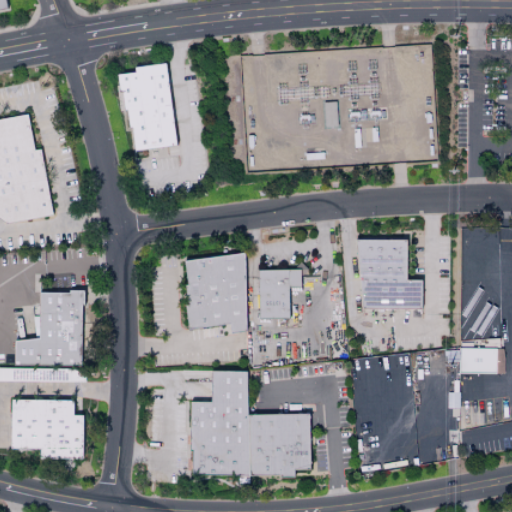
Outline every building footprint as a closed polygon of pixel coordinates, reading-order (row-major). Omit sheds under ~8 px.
[(0,12),(0,0),(8,0),(11,11),(0,12)] [(127,150),(173,145),(164,62),(129,65),(129,71),(112,73),(116,109),(122,108),(127,150)] [(0,117),(0,222),(49,214),(38,148),(31,149),(25,113),(0,117)] [(401,238),(353,239),(354,309),(417,308),(417,279),(402,279),(401,238)] [(178,259),(185,328),(226,324),(226,332),(244,331),(238,269),(241,268),(240,253),(178,259)] [(287,318),(287,287),(297,287),(297,269),(254,269),(254,318),(287,318)] [(10,339),(10,365),(78,366),(79,291),(35,290),(34,339),(10,339)] [(502,373),(502,348),(455,347),(455,373),(502,373)] [(307,413),(243,413),(243,370),(206,370),(206,401),(185,401),(185,476),(289,475),(289,470),(307,470),(307,413)] [(446,392),(445,408),(457,408),(458,393),(446,392)] [(6,448),(35,449),(35,458),(81,458),(81,414),(72,414),(73,400),(7,399),(6,448)]
